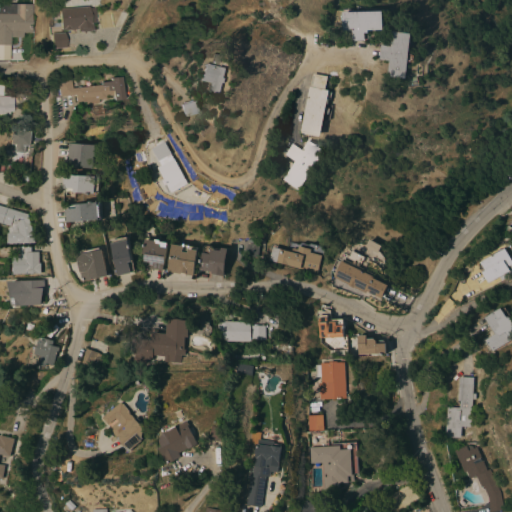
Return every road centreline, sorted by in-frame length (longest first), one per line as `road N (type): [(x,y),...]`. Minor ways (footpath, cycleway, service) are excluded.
road 1 (residential): [(79,338),(93,297),(147,285),(195,292),(289,284),(404,332),(471,229),(511,191)]
road 2 (residential): [(369,54),(310,55),(257,162),(236,183),(198,160),(131,61),(0,70)]
road 3 (residential): [(79,338),(47,204),(42,67)]
road 4 (track): [(471,229),(454,209),(449,177),(487,119),(511,42),(471,0)]
road 5 (residential): [(444,511),(415,433),(404,332)]
road 6 (residential): [(46,511),(33,468),(79,338)]
